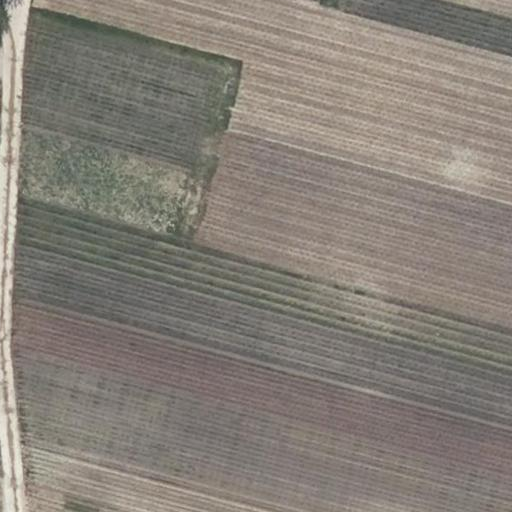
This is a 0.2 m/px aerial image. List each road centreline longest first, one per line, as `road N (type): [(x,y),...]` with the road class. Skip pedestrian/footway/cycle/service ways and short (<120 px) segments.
road 1 (track): [(0,215),(13,0)]
road 2 (track): [(17,511),(0,388)]
